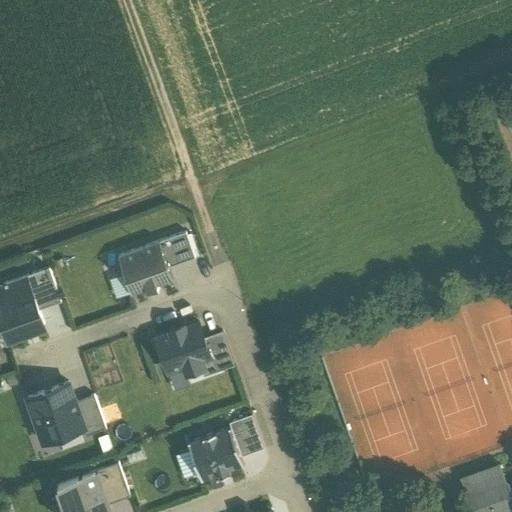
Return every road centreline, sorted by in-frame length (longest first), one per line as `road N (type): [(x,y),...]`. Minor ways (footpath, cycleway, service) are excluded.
road 1 (residential): [(42,356),(227,291),(295,475)]
road 2 (track): [(511,70),(192,189)]
road 3 (track): [(192,189),(0,257)]
road 4 (track): [(128,0),(192,189)]
